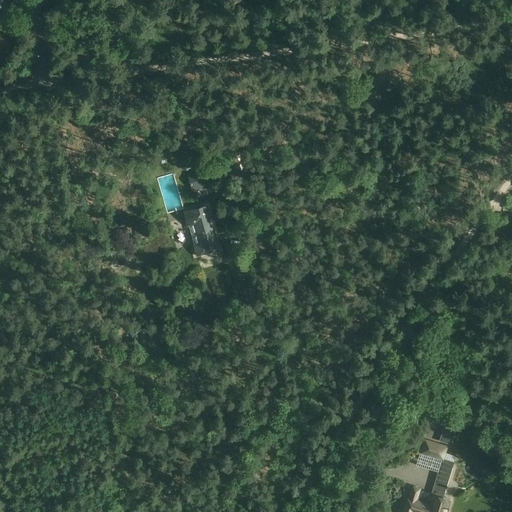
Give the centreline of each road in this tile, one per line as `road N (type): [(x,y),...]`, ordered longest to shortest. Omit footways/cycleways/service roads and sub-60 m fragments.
road 1 (unclassified): [(511,19),(0,89)]
road 2 (unclassified): [(295,511),(403,331),(503,189)]
